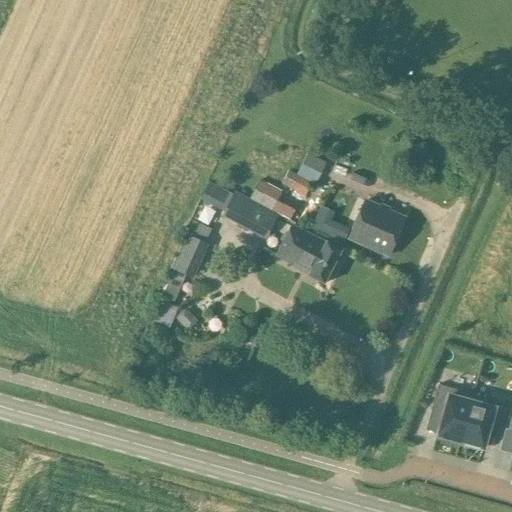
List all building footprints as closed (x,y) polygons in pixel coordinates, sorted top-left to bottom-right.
[(325,163),(307,154),(297,175),(288,171),(288,173),(274,166),(270,174),(283,181),(282,184),(304,196),(310,183),(314,185),(325,163)] [(221,216),(265,239),(278,214),(289,220),(294,211),(276,202),(281,191),(259,180),(249,199),(234,192),(233,194),(209,182),(204,191),(228,203),(221,216)] [(348,238),(389,256),(405,219),(364,201),(348,238)] [(193,219),(187,232),(204,240),(210,227),(193,219)] [(341,250),(325,242),(291,224),(273,257),(292,267),(291,269),(307,276),(323,285),(341,250)] [(193,280),(208,245),(185,234),(169,269),(193,280)] [(458,442),(471,395),(437,385),(431,408),(443,412),(436,436),(439,437),(438,441),(452,444),(453,441),(458,442)] [(507,405),(471,395),(458,442),(463,444),(463,446),(477,450),(478,448),(482,449),(489,425),(501,428),(507,405)]
